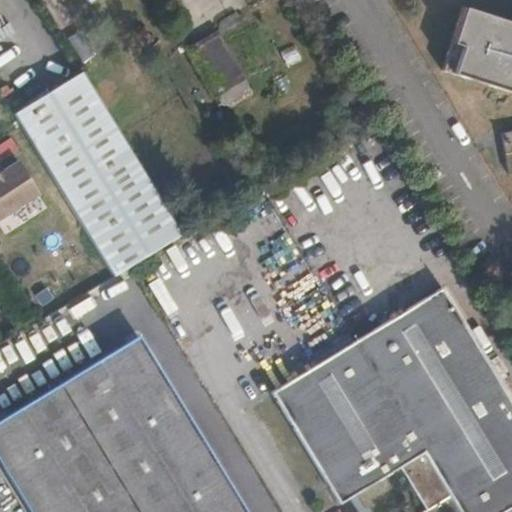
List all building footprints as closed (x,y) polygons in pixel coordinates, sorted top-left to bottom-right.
[(441,70),(511,92),(511,22),(461,6),(441,70)] [(186,50),(197,70),(201,76),(213,96),(217,93),(223,103),(248,88),(242,78),(243,77),(216,32),(186,50)] [(181,233),(78,64),(8,106),(106,265),(112,275),(113,274),(128,265),(181,233)] [(201,76),(197,70),(192,73),(195,79),(201,76)] [(507,174),(511,173),(511,130),(500,133),(507,174)] [(0,170),(0,215),(37,192),(16,160),(0,170)] [(511,401),(442,287),(270,390),(338,503),(400,465),(425,508),(419,511),(497,511),(511,503),(511,401)] [(244,511),(137,334),(0,418),(0,462),(30,511),(244,511)]
